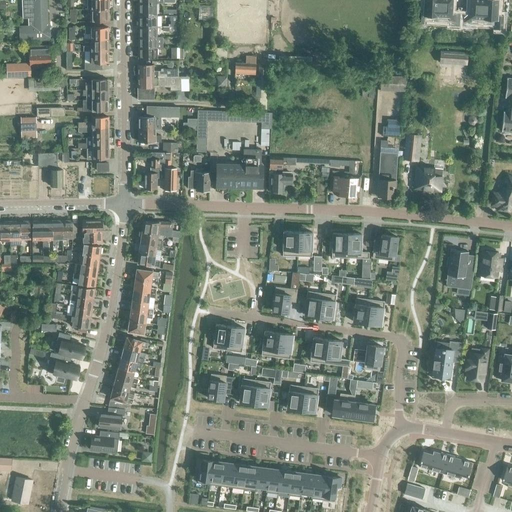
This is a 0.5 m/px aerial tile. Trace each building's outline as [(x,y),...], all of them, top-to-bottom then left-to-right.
[(23,26),(19,26),(20,40),(24,40),(49,39),(49,25),(47,25),(46,0),(22,0),(23,18),(28,18),(29,26),(23,26)] [(107,3),(106,0),(87,0),(88,9),(90,9),(107,9),(107,8),(108,7),(108,4),(107,3)] [(416,12),(416,24),(423,24),(424,15),(437,16),(437,0),(424,0),(423,12),(416,12)] [(437,0),(437,16),(450,16),(449,26),(455,26),(456,14),(451,14),(451,0),(437,0)] [(464,14),(463,26),(469,26),(469,17),(483,18),(483,0),(469,0),(469,15),(464,14)] [(483,0),(483,18),(495,19),(495,29),(502,30),(503,15),(496,15),(497,0),(483,0)] [(156,13),(156,3),(139,3),(138,4),(138,8),(139,9),(139,14),(156,13)] [(198,19),(212,20),(213,4),(198,3),(198,19)] [(108,11),(107,10),(107,9),(90,9),(91,21),(107,21),(107,15),(108,14),(108,11)] [(138,21),(138,25),(139,26),(156,26),(156,16),(139,16),(139,20),(138,21)] [(156,37),(156,26),(139,26),(139,31),(138,32),(138,37),(156,37)] [(107,27),(90,27),(91,39),(107,39),(107,38),(108,37),(108,34),(107,33),(107,27)] [(139,48),(156,47),(156,37),(138,37),(138,42),(139,43),(139,48)] [(107,40),(107,39),(91,39),(91,46),(83,46),(83,51),(84,51),(91,51),(107,51),(107,45),(108,44),(108,41),(107,40)] [(29,65),(7,65),(8,77),(30,76),(30,66),(50,66),(50,51),(49,45),(39,45),(39,51),(29,51),(29,65)] [(156,58),(156,47),(139,48),(138,49),(138,53),(139,54),(139,58),(156,58)] [(107,51),(91,51),(84,51),(84,69),(101,69),(101,63),(107,63),(107,56),(108,55),(108,52),(107,51)] [(440,62),(466,64),(467,53),(440,51),(440,62)] [(235,63),(235,73),(253,74),(254,56),(245,56),(245,63),(235,63)] [(267,65),(310,66),(311,57),(278,56),(278,59),(259,59),(259,63),(258,74),(267,74),(267,65)] [(217,63),(217,75),(227,75),(227,63),(217,63)] [(153,65),(137,65),(137,77),(178,77),(178,68),(161,68),(161,71),(153,71),(153,65)] [(404,87),(404,73),(380,73),(380,87),(404,87)] [(188,83),(188,77),(178,77),(137,77),(137,99),(154,99),(154,94),(156,94),(156,87),(161,87),(161,86),(170,86),(170,89),(170,90),(181,90),(180,83),(188,83)] [(56,78),(34,79),(35,87),(35,88),(59,87),(65,87),(64,78),(56,78)] [(511,78),(507,78),(505,97),(508,98),(506,111),(503,111),(502,131),(511,131),(511,78)] [(107,81),(107,79),(91,79),(91,85),(85,85),(85,90),(108,90),(108,86),(109,85),(108,82),(107,81)] [(109,95),(108,93),(108,90),(85,90),(83,90),(83,95),(86,95),(86,100),(108,100),(108,98),(109,97),(109,95)] [(109,103),(108,102),(108,100),(86,100),(83,100),(83,107),(77,107),(77,110),(83,110),(83,111),(107,111),(108,111),(108,107),(109,105),(109,103)] [(139,119),(138,119),(138,124),(139,124),(139,129),(155,129),(160,129),(160,117),(179,117),(179,107),(146,106),(146,117),(139,117),(139,119)] [(36,116),(65,116),(65,110),(64,109),(63,108),(62,107),(36,108),(36,109),(36,116)] [(271,129),(272,113),(197,110),(197,126),(207,127),(207,121),(261,123),(261,129),(271,129)] [(79,122),(79,128),(108,127),(108,124),(109,122),(109,120),(108,118),(108,116),(107,116),(107,117),(92,117),(92,122),(79,122)] [(35,117),(20,118),(21,136),(36,135),(35,117)] [(197,126),(197,119),(187,119),(187,123),(183,123),(183,129),(197,130),(197,126)] [(401,120),(388,119),(388,126),(384,125),(383,136),(399,137),(401,120)] [(206,152),(207,127),(197,126),(196,151),(206,152)] [(79,128),(78,128),(78,132),(92,132),(92,138),(108,138),(108,136),(109,135),(109,132),(108,131),(108,127),(79,128)] [(139,129),(138,129),(139,129),(139,134),(138,135),(138,138),(139,139),(139,141),(161,141),(161,135),(155,135),(155,129),(139,129)] [(420,135),(407,133),(404,159),(417,160),(420,135)] [(78,148),(80,148),(108,148),(108,144),(109,143),(109,141),(108,139),(108,138),(92,138),(86,138),(86,143),(78,143),(78,148)] [(232,148),(240,149),(241,141),(233,141),(232,148)] [(177,153),(177,143),(163,143),(163,153),(177,153)] [(108,152),(108,148),(80,148),(80,152),(86,152),(86,153),(92,153),(92,159),(108,159),(108,157),(109,156),(109,153),(108,152)] [(243,164),(216,164),(216,186),(262,187),(262,165),(261,165),(261,149),(243,148),(243,164)] [(61,185),(63,185),(62,170),(57,170),(57,152),(38,153),(38,166),(48,166),(48,183),(50,183),(50,186),(55,186),(55,187),(61,187),(61,185)] [(151,159),(150,173),(145,173),(144,188),(146,189),(147,190),(152,190),(152,189),(156,189),(156,178),(158,178),(159,167),(164,167),(164,153),(163,153),(151,152),(150,159),(151,159)] [(380,155),(379,171),(393,172),(394,165),(397,165),(397,157),(380,155)] [(271,190),(271,192),(283,192),(283,183),(291,184),(291,174),(275,174),(275,169),(282,169),(282,159),(282,157),(269,156),(268,190),(271,190)] [(348,178),(347,195),(352,195),(352,196),(356,197),(357,195),(358,195),(358,196),(359,178),(359,179),(354,178),(355,162),(349,162),(348,178)] [(441,169),(424,167),(417,166),(414,188),(440,190),(441,176),(442,169),(441,169)] [(170,168),(164,168),(164,189),(165,189),(165,190),(171,190),(171,189),(176,189),(176,174),(177,174),(177,170),(176,170),(176,168),(170,168)] [(208,190),(209,190),(209,172),(201,172),(201,169),(194,169),(194,171),(190,171),(190,177),(188,177),(188,188),(196,188),(196,190),(203,190),(203,191),(207,192),(208,190)] [(342,194),(347,195),(348,178),(337,178),(338,171),(331,171),(330,190),(336,190),(336,194),(338,194),(338,195),(341,196),(342,194)] [(393,172),(379,171),(379,179),(378,179),(377,196),(392,197),(392,187),(395,187),(396,180),(393,180),(393,172)] [(133,190),(137,190),(137,181),(142,181),(142,175),(142,174),(134,174),(133,174),(133,190)] [(511,211),(511,176),(508,175),(505,182),(508,185),(506,190),(505,189),(504,189),(503,189),(502,189),(501,190),(500,190),(500,191),(499,191),(499,192),(499,193),(493,192),(491,205),(498,206),(497,209),(511,211)] [(47,238),(52,238),(52,220),(46,221),(46,222),(42,222),(42,240),(42,248),(49,248),(49,243),(47,243),(47,238)] [(57,240),(62,240),(62,222),(58,222),(58,220),(52,220),(52,238),(57,238),(57,240)] [(65,220),(65,221),(62,222),(62,240),(67,240),(67,238),(72,238),(72,237),(72,232),(72,221),(71,221),(71,220),(65,220)] [(84,232),(102,232),(102,220),(82,220),(82,232),(84,232)] [(3,223),(0,222),(0,241),(5,241),(5,239),(10,239),(9,221),(3,221),(3,223)] [(20,244),(20,241),(19,222),(16,222),(16,221),(9,221),(10,239),(10,245),(20,244)] [(23,222),(19,222),(20,241),(25,241),(25,239),(30,239),(30,222),(29,222),(29,221),(23,221),(23,222)] [(37,240),(42,240),(42,222),(39,222),(39,221),(33,221),(33,222),(32,222),(32,238),(37,238),(37,240)] [(141,226),(141,232),(157,234),(170,236),(171,231),(172,227),(170,227),(170,222),(143,221),(143,225),(141,226)] [(293,232),(283,232),(283,256),(297,256),(298,230),(293,230),(293,232)] [(302,230),(298,230),(297,256),(311,256),(311,232),(302,232),(302,230)] [(101,238),(102,238),(102,232),(84,232),(84,237),(82,237),(82,242),(101,242),(101,238)] [(156,240),(157,234),(141,232),(140,236),(141,237),(140,242),(162,245),(163,240),(156,240)] [(331,242),(331,248),(332,248),(332,257),(346,257),(347,233),(346,233),(342,233),(332,233),(332,242),(331,242)] [(347,233),(346,257),(368,258),(369,252),(360,252),(360,249),(362,249),(362,243),(361,243),(361,234),(352,233),(351,233),(347,233)] [(372,258),(394,260),(397,236),(381,234),(380,246),(374,245),(372,258)] [(138,247),(138,252),(154,255),(155,249),(161,250),(162,245),(140,242),(140,247),(138,247)] [(81,249),(80,254),(98,256),(99,253),(100,253),(101,247),(99,247),(100,246),(83,244),(83,249),(81,249)] [(470,289),(473,267),(466,266),(468,251),(450,249),(449,257),(448,257),(446,266),(448,267),(447,275),(458,276),(457,288),(470,289)] [(480,264),(479,274),(496,277),(497,270),(500,270),(500,262),(499,262),(499,258),(498,258),(499,253),(483,251),(483,253),(481,253),(481,260),(482,260),(482,264),(480,264)] [(160,261),(153,260),(154,255),(138,252),(137,257),(138,259),(137,263),(159,266),(160,261)] [(81,259),(81,264),(98,266),(99,260),(98,260),(98,256),(80,254),(79,258),(81,259)] [(73,273),(77,273),(95,276),(96,272),(97,272),(98,266),(81,264),(74,263),(73,273)] [(398,279),(399,266),(392,266),(392,271),(387,270),(386,278),(398,279)] [(134,275),(134,279),(150,282),(151,276),(157,277),(158,272),(137,269),(136,274),(134,275)] [(95,279),(95,276),(77,273),(73,273),(72,277),(78,278),(78,284),(94,286),(94,285),(95,285),(96,279),(95,279)] [(133,284),(134,285),(134,290),(155,293),(156,288),(150,287),(150,282),(134,279),(133,284)] [(70,295),(74,296),(92,298),(93,295),(94,295),(95,289),(93,289),(94,288),(77,286),(77,291),(70,290),(70,295)] [(297,289),(275,287),(272,311),(287,313),(289,301),(295,302),(297,289)] [(132,295),(131,300),(148,302),(148,296),(155,297),(155,293),(134,290),(133,294),(132,295)] [(318,318),(321,292),(307,291),(304,314),(313,315),(313,318),(318,318)] [(321,292),(318,318),(322,318),(322,316),(332,317),(335,294),(321,292)] [(92,302),(92,298),(74,296),(70,295),(69,300),(75,301),(75,306),(92,308),(93,302),(92,302)] [(494,309),(500,310),(502,296),(496,295),(495,297),(494,309)] [(366,325),(369,299),(355,297),(353,321),(361,322),(361,324),(366,325)] [(383,301),(369,299),(366,325),(370,325),(371,323),(380,324),(383,301)] [(153,309),(147,308),(148,302),(131,300),(130,304),(131,305),(131,310),(152,313),(153,309)] [(511,302),(504,301),(503,311),(509,312),(511,302)] [(72,311),(71,315),(89,318),(90,315),(91,315),(92,308),(75,306),(74,311),(72,311)] [(464,322),(464,309),(455,308),(454,321),(464,322)] [(152,318),(152,313),(131,310),(130,315),(129,316),(128,320),(145,323),(145,317),(152,318)] [(496,313),(489,312),(486,328),(494,329),(496,313)] [(90,322),(89,321),(89,318),(71,315),(71,316),(50,313),(49,318),(73,320),(72,326),(78,327),(78,330),(86,331),(86,328),(88,328),(88,327),(89,327),(90,322)] [(144,328),(145,323),(128,320),(127,325),(128,326),(128,331),(149,334),(150,329),(144,328)] [(225,326),(215,325),(213,348),(227,350),(230,324),(226,324),(225,326)] [(230,324),(227,350),(241,351),(243,328),(234,327),(235,325),(230,324)] [(157,338),(163,339),(165,325),(159,325),(157,338)] [(275,356),(279,331),(274,330),(274,333),(264,331),(261,355),(275,356)] [(279,331),(275,356),(289,358),(292,335),(283,334),(283,331),(279,331)] [(59,332),(54,351),(55,351),(58,352),(80,358),(84,345),(69,341),(69,340),(70,335),(59,332)] [(124,341),(123,347),(139,351),(140,346),(146,347),(147,343),(126,337),(125,341),(124,341)] [(311,346),(310,352),(311,352),(310,361),(324,363),(327,339),(327,338),(327,339),(323,338),(322,338),(313,337),(312,346),(311,346)] [(327,339),(324,363),(348,366),(349,360),(339,359),(339,356),(341,356),(341,350),(340,350),(341,341),(332,340),(332,339),(332,340),(327,339)] [(432,367),(431,377),(449,380),(451,361),(459,362),(462,342),(449,340),(448,349),(443,349),(443,348),(441,348),(441,349),(435,348),(434,358),(433,358),(431,367),(432,367)] [(359,349),(357,367),(379,370),(382,346),(366,344),(365,350),(359,349)] [(137,357),(139,351),(123,347),(121,351),(122,352),(121,357),(142,363),(143,358),(137,357)] [(468,371),(467,378),(482,380),(485,358),(487,358),(488,349),(481,348),(480,354),(470,353),(469,360),(467,359),(465,371),(468,371)] [(50,352),(46,371),(52,373),(75,379),(78,366),(69,363),(69,362),(71,358),(50,352)] [(511,354),(504,354),(504,356),(499,356),(496,377),(501,377),(501,380),(511,381),(511,354)] [(118,362),(117,367),(133,371),(135,366),(141,367),(142,363),(121,357),(120,362),(118,362)] [(116,372),(117,372),(116,377),(137,383),(138,378),(132,377),(133,371),(117,367),(116,372)] [(210,374),(207,398),(223,400),(226,376),(210,374)] [(329,376),(327,394),(335,395),(337,377),(329,376)] [(135,387),(137,383),(116,377),(114,381),(113,381),(112,387),(128,391),(129,386),(135,387)] [(252,405),(256,379),(242,378),(239,401),(248,402),(248,404),(252,405)] [(270,381),(256,379),(252,405),(257,406),(257,403),(267,404),(270,381)] [(370,381),(356,380),(355,387),(369,389),(370,381)] [(300,412),(304,386),(290,385),(287,408),(296,409),(296,411),(300,412)] [(304,386),(300,412),(305,412),(305,410),(315,411),(318,388),(304,386)] [(134,393),(128,391),(112,387),(111,391),(111,393),(108,406),(130,407),(134,393)] [(332,409),(332,414),(350,417),(352,418),(354,401),(355,395),(340,393),(339,399),(334,399),(333,404),(332,404),(333,404),(332,409),(332,408),(332,409)] [(354,401),(352,418),(354,418),(354,417),(372,420),(372,414),(373,414),(373,410),(374,410),(374,409),(373,409),(374,404),(354,401)] [(107,413),(99,413),(98,426),(120,428),(121,415),(124,416),(125,409),(108,407),(107,413)] [(153,435),(154,427),(148,426),(146,426),(145,434),(153,435)] [(99,437),(91,436),(90,449),(117,452),(118,439),(119,432),(100,430),(99,437)] [(152,461),(152,451),(142,450),(142,460),(152,461)] [(442,473),(447,455),(432,451),(432,453),(422,450),(418,466),(442,473)] [(447,455),(442,473),(460,478),(461,475),(467,477),(471,462),(447,455)] [(0,467),(11,468),(12,458),(0,457),(0,467)] [(197,458),(196,468),(199,468),(197,483),(209,484),(212,460),(211,460),(210,460),(208,460),(197,458)] [(212,460),(209,484),(221,486),(224,462),(217,461),(215,461),(215,460),(214,460),(214,461),(212,460)] [(224,462),(221,486),(232,487),(235,463),(233,463),(224,462)] [(235,463),(232,487),(243,489),(246,465),(240,464),(239,464),(237,464),(237,463),(237,464),(235,463)] [(246,465),(243,489),(254,490),(258,466),(256,466),(255,466),(253,466),(246,465)] [(511,466),(508,465),(503,480),(509,482),(508,487),(511,488),(511,466)] [(258,466),(254,490),(255,490),(256,486),(266,488),(265,492),(266,492),(269,468),(262,467),(260,467),(260,466),(260,467),(258,466)] [(269,468),(266,492),(277,493),(280,469),(278,469),(276,469),(275,469),(269,468)] [(280,469),(277,493),(277,495),(288,496),(288,495),(292,471),(285,470),(283,470),(282,470),(280,469)] [(292,471),(288,495),(300,496),(303,473),(301,472),(298,472),(299,472),(298,472),(292,471)] [(303,473),(300,496),(301,492),(311,494),(310,498),(311,498),(314,474),(308,473),(307,473),(305,473),(303,473)] [(314,474),(311,498),(322,499),(325,476),(324,475),(323,475),(321,475),(314,474)] [(325,476),(322,499),(334,501),(336,486),(339,487),(341,478),(330,476),(328,476),(327,476),(325,476)] [(12,500),(27,503),(32,480),(16,477),(12,500)] [(189,502),(196,504),(198,494),(190,493),(189,502)] [(338,510),(342,510),(344,497),(343,497),(337,496),(336,504),(335,509),(338,510)]
